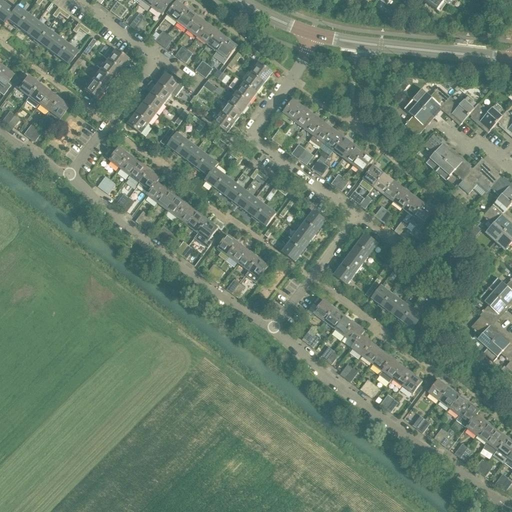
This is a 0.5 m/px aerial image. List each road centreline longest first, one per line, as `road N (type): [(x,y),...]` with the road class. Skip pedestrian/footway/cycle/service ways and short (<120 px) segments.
road 1 (residential): [(276,328),(356,217),(253,135),(312,34)]
road 2 (residential): [(276,328),(312,364),(511,511)]
road 3 (residential): [(72,174),(131,232),(246,317),(276,328)]
road 4 (residential): [(72,174),(155,58),(76,0)]
road 5 (tertiary): [(511,59),(312,34)]
